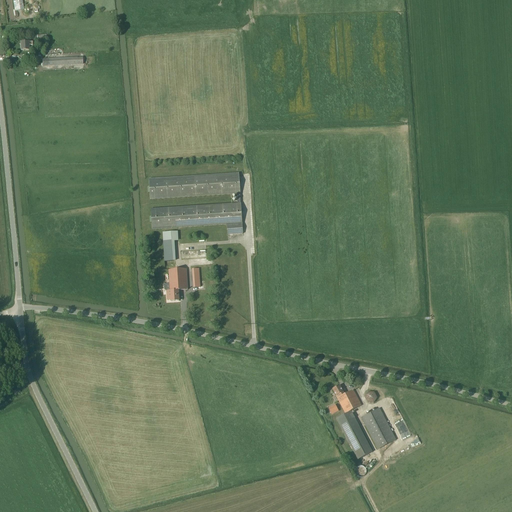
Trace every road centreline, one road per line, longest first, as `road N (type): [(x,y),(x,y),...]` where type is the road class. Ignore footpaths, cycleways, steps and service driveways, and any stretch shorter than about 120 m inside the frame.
road 1 (unclassified): [(511,405),(182,334),(18,308)]
road 2 (tertiary): [(97,511),(31,383),(18,308)]
road 3 (tertiary): [(18,308),(0,107)]
